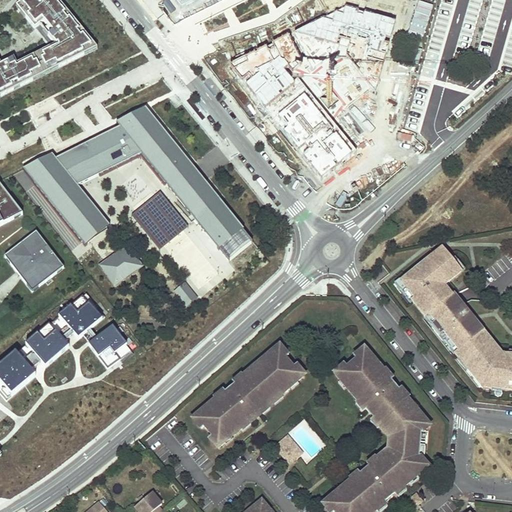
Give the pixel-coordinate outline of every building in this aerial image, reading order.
[(38,55),(48,74),(98,49),(57,0),(24,0),(16,7),(35,30),(38,33),(41,37),(44,40),(50,48),(38,55)] [(194,0),(191,0),(186,2),(190,12),(198,9),(194,0)] [(232,68),(321,182),(356,154),(307,88),(345,60),(376,92),(396,25),(346,11),(232,68)] [(0,97),(48,74),(38,55),(17,65),(14,59),(1,65),(0,63),(0,97)] [(52,156),(23,170),(84,249),(110,229),(79,190),(143,159),(168,189),(194,168),(146,109),(116,124),(120,128),(56,160),(52,156)] [(194,168),(168,189),(184,209),(209,188),(194,168)] [(0,226),(14,219),(12,214),(19,211),(1,187),(0,187),(0,226)] [(209,188),(184,209),(195,223),(221,203),(209,188)] [(134,219),(161,252),(189,229),(162,196),(134,219)] [(221,203),(195,223),(221,255),(246,234),(221,203)] [(12,214),(14,219),(23,215),(19,211),(12,214)] [(29,238),(35,245),(42,240),(36,233),(29,238)] [(29,238),(11,252),(17,259),(10,264),(19,276),(26,285),(33,280),(39,288),(57,274),(51,266),(58,261),(42,240),(35,245),(29,238)] [(129,248),(102,268),(116,288),(143,268),(129,248)] [(4,257),(10,264),(17,259),(11,252),(4,257)] [(495,348),(473,321),(469,324),(466,320),(470,317),(465,311),(461,314),(458,310),(462,307),(453,296),(448,299),(441,289),(445,286),(449,283),(447,281),(451,278),(452,280),(460,274),(444,253),(436,259),(434,256),(401,283),(414,300),(412,302),(425,319),(429,315),(435,323),(431,326),(440,337),(443,334),(470,367),(466,370),(482,389),(492,390),(492,387),(505,388),(505,392),(511,392),(511,356),(504,356),(504,359),(498,359),(492,351),(495,348)] [(51,266),(57,274),(64,268),(58,261),(51,266)] [(211,268),(198,278),(208,291),(222,281),(211,268)] [(26,285),(32,293),(39,288),(33,280),(26,285)] [(186,286),(177,293),(188,308),(198,300),(186,286)] [(448,299),(453,296),(445,286),(441,289),(448,299)] [(55,321),(64,331),(67,328),(74,335),(78,340),(81,338),(89,331),(104,318),(86,294),(55,321)] [(425,319),(431,326),(435,323),(429,315),(425,319)] [(64,331),(55,321),(21,350),(29,359),(34,355),(41,363),(45,368),(68,349),(64,344),(58,336),(64,331)] [(64,331),(58,336),(64,344),(74,335),(67,328),(64,331)] [(112,328),(87,347),(106,371),(132,353),(112,328)] [(97,340),(89,331),(81,338),(88,346),(97,340)] [(440,337),(466,370),(470,367),(443,334),(440,337)] [(286,358),(278,348),(271,354),(274,357),(270,360),(268,359),(257,368),(256,367),(257,368),(254,371),(253,369),(243,378),(242,377),(241,377),(242,378),(239,381),(238,380),(233,384),(234,386),(224,393),(223,392),(218,397),(219,398),(215,402),(216,403),(205,412),(207,413),(202,417),(200,414),(193,420),(201,429),(204,428),(212,438),(210,439),(218,449),(225,444),(222,440),(227,437),(228,439),(239,429),(240,431),(240,430),(239,429),(243,426),(244,427),(254,419),(253,417),(258,413),(259,414),(264,411),(263,409),(266,406),(268,408),(278,399),(277,398),(280,395),(281,397),(281,396),(280,395),(291,386),(290,384),(294,381),(296,383),(303,378),(295,368),(293,370),(284,360),(286,358)] [(501,356),(495,348),(492,351),(498,359),(504,359),(504,356),(501,356)] [(29,359),(21,350),(0,367),(0,394),(6,402),(35,377),(31,372),(23,363),(29,359)] [(414,409),(402,396),(404,395),(399,389),(397,390),(390,381),(391,380),(386,374),(385,375),(382,372),(381,373),(372,362),(371,364),(367,360),(370,357),(364,350),(355,358),(357,361),(346,369),(344,367),(335,375),(340,382),(343,380),(347,384),(345,385),(354,396),(353,397),(361,407),(363,406),(368,413),(370,411),(373,415),(371,416),(377,423),(376,424),(389,440),(391,438),(393,441),(393,450),(390,453),(388,451),(372,464),(373,465),(366,471),(368,473),(364,476),(363,474),(356,480),(355,478),(345,487),(346,488),(336,497),(337,499),(333,502),(330,499),(323,505),(329,511),(372,511),(374,511),(375,511),(379,509),(380,510),(386,505),(385,504),(394,496),(395,498),(401,493),(400,492),(413,480),(412,479),(415,476),(416,478),(427,468),(419,457),(421,435),(429,428),(416,412),(415,413),(412,410),(414,409)] [(23,363),(31,372),(41,363),(34,355),(29,359),(23,363)] [(48,422),(60,414),(56,408),(44,416),(48,422)] [(287,438),(284,441),(298,458),(301,454),(287,438)] [(284,441),(275,448),(289,465),(298,458),(284,441)] [(163,504),(153,493),(136,507),(140,511),(164,511),(160,507),(163,504)] [(410,511),(421,502),(416,496),(405,505),(410,511)] [(269,511),(261,502),(249,511),(269,511)]
